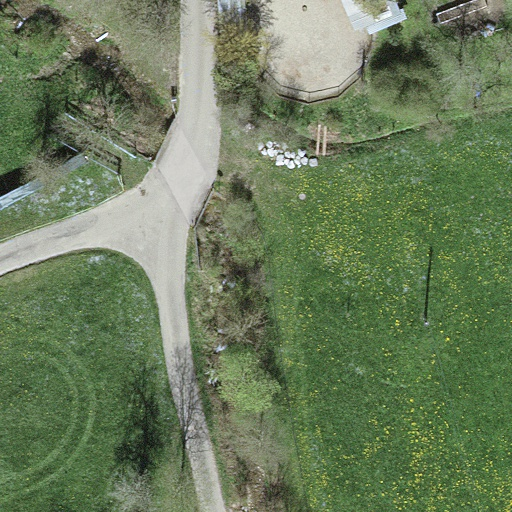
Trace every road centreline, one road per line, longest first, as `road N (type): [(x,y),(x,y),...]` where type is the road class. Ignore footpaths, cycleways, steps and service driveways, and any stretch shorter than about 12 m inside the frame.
road 1 (unclassified): [(191,0),(191,154),(166,203),(0,260)]
road 2 (track): [(166,203),(173,317),(210,511)]
